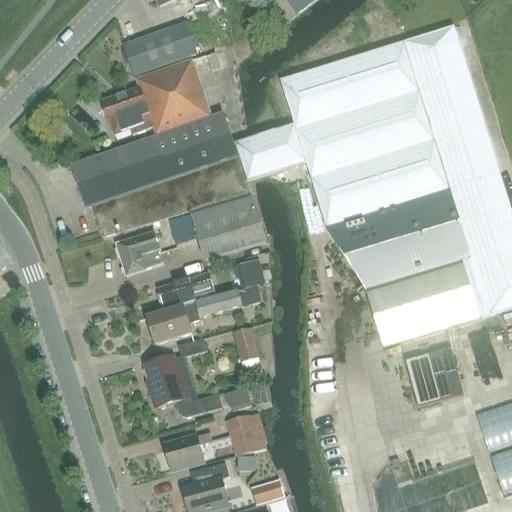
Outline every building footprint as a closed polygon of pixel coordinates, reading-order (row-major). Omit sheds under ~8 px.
[(155,0),(160,11),(183,0),(155,0)] [(298,0),(306,10),(318,0),(298,0)] [(135,78),(196,57),(185,26),(124,47),(135,78)] [(404,44),(450,193),(471,261),(462,264),(480,321),(511,310),(511,211),(455,28),(404,44)] [(326,231),(450,193),(404,44),(280,83),(294,127),(305,166),(326,231)] [(156,139),(211,119),(194,70),(209,64),(213,73),(221,70),(215,55),(192,63),(136,82),(139,90),(101,104),(109,127),(111,126),(114,138),(131,132),(133,137),(153,130),(156,139)] [(251,197),(246,185),(233,146),(223,116),(212,120),(211,119),(156,139),(71,168),(86,211),(93,209),(103,239),(251,197)] [(246,185),(305,166),(294,127),(279,132),(248,141),(233,146),(246,185)] [(450,193),(326,231),(324,231),(366,293),(384,350),(480,321),(462,264),(471,261),(450,193)] [(205,262),(266,245),(253,200),(192,218),(205,262)] [(155,235),(116,246),(126,278),(164,267),(163,263),(163,262),(155,235)] [(0,272),(9,264),(0,253),(0,272)] [(241,292),(266,286),(259,261),(235,268),(241,292)] [(196,304),(215,298),(209,276),(159,291),(166,313),(196,304)] [(261,306),(257,290),(195,306),(147,320),(155,347),(192,336),(189,327),(201,323),(200,322),(242,311),(242,310),(261,306)] [(241,364),(259,360),(251,331),(233,335),(241,364)] [(178,348),(182,360),(185,360),(207,354),(204,342),(178,348)] [(182,360),(174,362),(173,359),(146,368),(153,392),(151,393),(156,410),(176,404),(180,416),(183,419),(187,420),(221,410),(217,399),(191,405),(189,400),(186,401),(178,376),(189,373),(185,360),(182,360)] [(233,414),(251,408),(246,390),(225,397),(226,405),(233,414)] [(260,452),(250,417),(226,424),(236,459),(260,452)] [(210,436),(198,439),(164,448),(171,474),(205,465),(209,464),(208,461),(204,462),(200,448),(212,445),(210,436)] [(217,511),(229,509),(222,482),(229,479),(225,466),(191,475),(194,487),(182,491),(187,511),(217,511)] [(279,482),(251,491),(256,508),(284,500),(279,482)]
